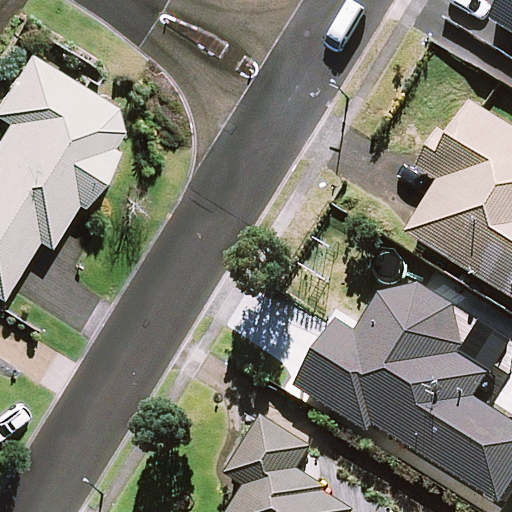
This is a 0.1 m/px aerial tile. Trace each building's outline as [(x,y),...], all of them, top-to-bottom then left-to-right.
[(511,36),(511,0),(508,0),(493,25),(511,36)] [(0,291),(36,234),(50,243),(75,202),(80,205),(117,146),(112,143),(129,114),(27,51),(0,95),(0,114),(8,119),(0,131),(0,291)] [(511,131),(460,101),(417,172),(442,186),(410,239),(511,300),(511,131)] [(508,348),(412,289),(388,297),(361,340),(341,327),(301,392),(372,436),(376,429),(503,507),(511,491),(511,422),(476,400),(508,348)] [(230,479),(247,490),(232,511),(369,511),(307,472),(318,455),(266,423),(230,479)]
